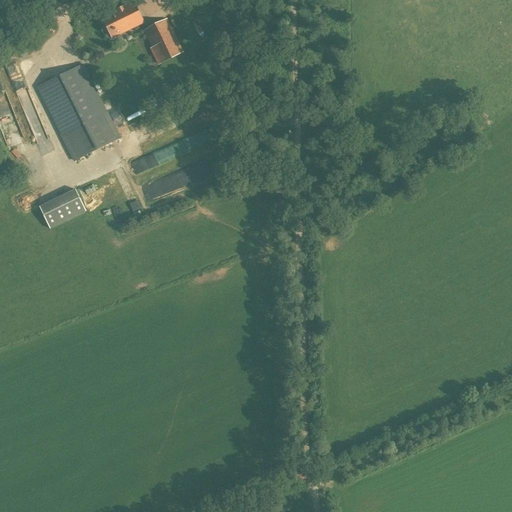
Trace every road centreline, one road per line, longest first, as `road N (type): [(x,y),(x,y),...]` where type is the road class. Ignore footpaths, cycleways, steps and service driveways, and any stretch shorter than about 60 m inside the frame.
road 1 (track): [(294,0),(312,481)]
road 2 (track): [(312,481),(511,395)]
